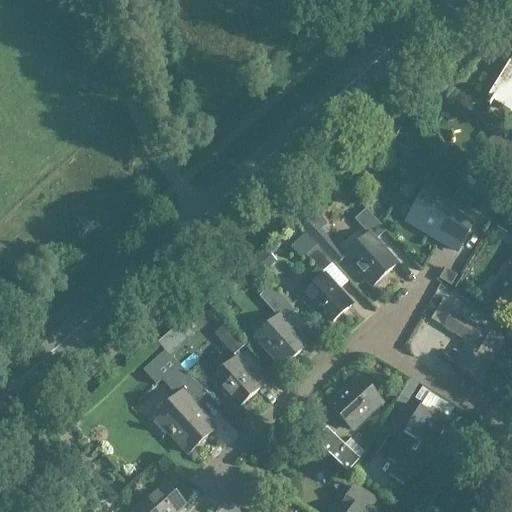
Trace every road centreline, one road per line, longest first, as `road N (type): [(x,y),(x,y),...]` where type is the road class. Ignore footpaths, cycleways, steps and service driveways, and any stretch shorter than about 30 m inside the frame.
road 1 (secondary): [(0,396),(442,0)]
road 2 (residential): [(207,474),(363,334)]
road 3 (residential): [(511,426),(363,334)]
